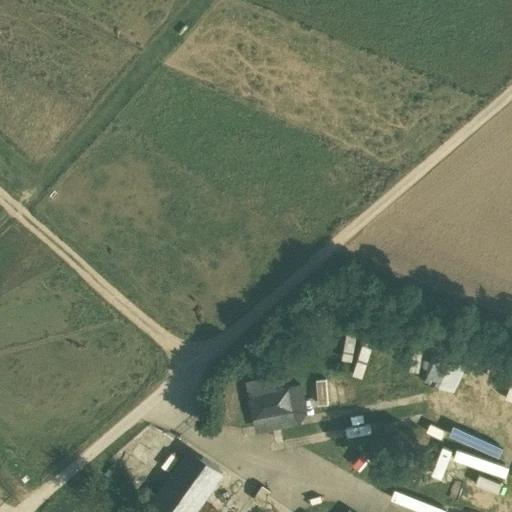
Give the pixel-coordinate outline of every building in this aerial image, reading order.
[(451,388),(459,363),(429,354),(421,379),(451,388)] [(277,379),(243,385),(246,398),(279,392),(277,379)] [(279,392),(246,398),(251,427),(301,417),(296,389),(279,392)] [(383,415),(384,427),(415,423),(414,411),(383,415)] [(143,483),(158,472),(153,466),(173,450),(153,424),(118,450),(143,483)] [(284,426),(257,428),(259,454),(309,451),(308,439),(285,441),(284,426)] [(197,502),(219,469),(196,453),(174,486),(197,502)] [(465,469),(462,483),(486,488),(489,474),(465,469)] [(435,511),(485,511),(490,499),(437,481),(433,493),(425,490),(420,507),(435,511)] [(240,511),(250,487),(238,482),(225,511),(240,511)]
